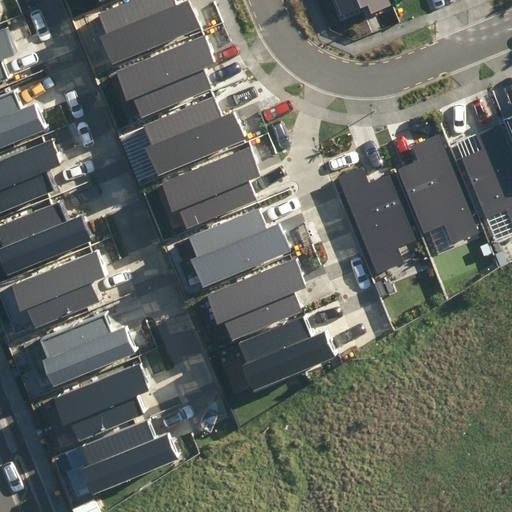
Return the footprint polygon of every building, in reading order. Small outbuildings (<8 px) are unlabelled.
[(108,28),(119,54),(202,20),(193,0),(134,0),(109,10),(115,25),(108,28)] [(340,0),(344,8),(364,0),(373,0),(376,6),(390,0),(340,0)] [(9,18),(0,21),(0,69),(11,65),(5,51),(20,45),(9,18)] [(210,30),(127,64),(138,90),(145,88),(151,103),(212,77),(207,64),(221,58),(210,30)] [(0,139),(48,120),(37,93),(22,99),(17,85),(0,91),(0,139)] [(154,135),(165,162),(248,128),(237,101),(222,107),(216,93),(155,118),(161,133),(154,135)] [(488,140),(466,148),(488,208),(502,203),(510,227),(511,226),(511,126),(508,115),(483,124),(488,140)] [(427,154),(405,162),(426,222),(440,218),(449,241),(482,229),(446,129),(421,138),(427,154)] [(54,132),(0,153),(0,201),(56,179),(50,165),(65,159),(54,132)] [(255,141),(171,175),(182,202),(189,199),(195,214),(257,189),(251,175),(266,169),(255,141)] [(365,162),(345,170),(381,264),(408,254),(402,240),(420,233),(394,167),(370,176),(365,162)] [(2,236),(13,262),(96,228),(85,201),(70,207),(64,193),(3,218),(9,233),(2,236)] [(200,245),(211,271),(294,237),(283,210),(268,216),(262,202),(201,227),(207,242),(200,245)] [(101,244),(18,278),(28,304),(35,301),(41,316),(103,291),(97,277),(112,271),(101,244)] [(300,253),(217,286),(228,313),(234,310),(240,325),(302,300),(296,286),(311,280),(300,253)] [(49,350),(59,377),(143,343),(131,316),(117,322),(111,308),(49,333),(55,348),(49,350)] [(146,356),(63,390),(74,416),(80,414),(87,429),(148,403),(142,390),(157,384),(146,356)] [(85,457),(96,483),(179,449),(168,422),(153,428),(147,414),(86,439),(92,454),(85,457)]
